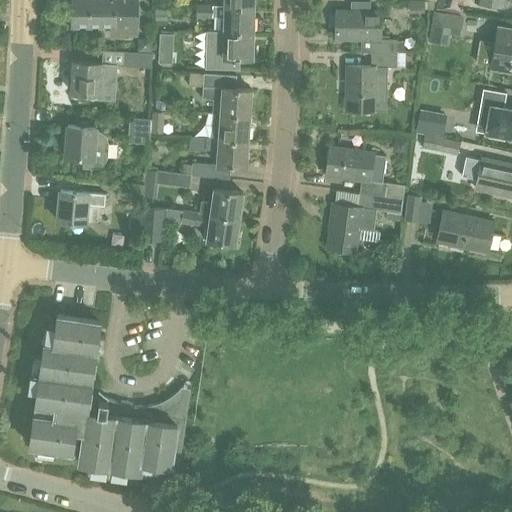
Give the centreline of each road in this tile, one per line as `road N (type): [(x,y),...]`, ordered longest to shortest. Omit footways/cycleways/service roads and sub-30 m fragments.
road 1 (residential): [(287,0),(280,172),(264,290)]
road 2 (residential): [(6,265),(20,0)]
road 3 (residential): [(264,290),(6,265)]
road 4 (residential): [(511,299),(264,290)]
road 5 (residential): [(138,511),(0,471)]
